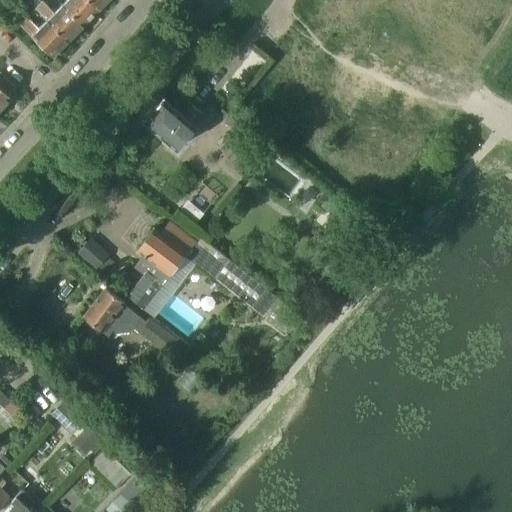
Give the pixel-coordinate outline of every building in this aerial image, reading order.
[(99,10),(88,0),(66,0),(61,5),(83,26),(99,10)] [(88,0),(99,10),(108,0),(88,0)] [(83,26),(61,5),(54,13),(42,2),(36,9),(68,41),(83,26)] [(68,41),(36,9),(20,24),(53,56),(68,41)] [(0,109),(11,99),(0,88),(0,109)] [(195,125),(192,123),(201,113),(186,101),(178,111),(163,98),(143,122),(175,148),(195,125)] [(298,315),(202,239),(197,245),(169,223),(160,234),(154,229),(137,249),(144,254),(134,267),(143,274),(126,295),(150,315),(174,284),(177,287),(195,264),(283,334),(298,315)] [(78,253),(95,268),(107,255),(91,240),(78,253)] [(146,323),(123,305),(124,304),(105,289),(83,317),(107,336),(112,330),(115,333),(129,331),(132,327),(166,354),(176,341),(149,319),(146,323)] [(20,412),(0,392),(0,406),(13,419),(20,412)] [(83,419),(64,402),(51,416),(71,433),(83,419)] [(89,426),(77,438),(94,453),(105,442),(89,426)] [(0,473),(4,469),(9,463),(1,455),(0,456),(0,473)] [(0,505),(8,497),(0,488),(5,483),(8,486),(15,479),(7,470),(0,477),(0,505)] [(13,503),(4,511),(36,511),(44,504),(34,495),(32,498),(22,489),(10,501),(13,503)]
